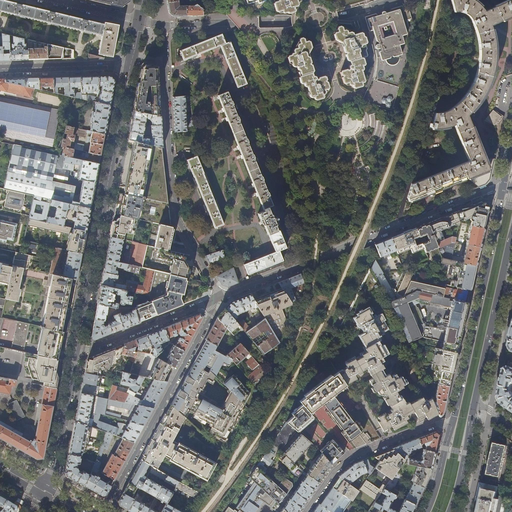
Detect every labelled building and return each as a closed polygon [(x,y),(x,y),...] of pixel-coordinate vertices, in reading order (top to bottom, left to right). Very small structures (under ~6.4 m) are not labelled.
[(0,0),(0,11),(102,36),(98,54),(108,56),(112,57),(114,49),(117,34),(118,25),(110,24),(105,23),(104,25),(89,21),(65,15),(40,9),(21,5),(8,2),(0,0)] [(277,0),(278,1),(275,2),(274,3),(276,11),(277,12),(282,11),(282,12),(284,13),(287,12),(289,13),(295,11),(296,10),(295,7),(298,6),(299,4),(298,1),(296,0),(295,0),(277,0)] [(491,26),(511,17),(511,16),(511,0),(507,0),(508,1),(494,7),(484,11),(478,3),(473,1),(472,0),(451,0),(455,12),(458,12),(463,12),(469,17),(476,31),(479,45),(479,54),(477,70),(472,84),(466,94),(453,108),(448,111),(441,113),(439,113),(433,113),(431,124),(430,124),(429,127),(431,127),(430,128),(436,129),(442,130),(447,129),(454,126),(468,163),(411,184),(406,198),(408,202),(466,180),(489,170),(485,159),(478,141),(468,116),(480,101),(483,96),(490,81),(494,65),(495,48),(494,37),(491,26)] [(179,6),(178,1),(167,3),(169,13),(173,16),(186,16),(186,6),(179,6)] [(193,6),(186,6),(186,16),(203,16),(203,9),(196,4),(193,6)] [(411,35),(407,20),(411,19),(412,18),(409,9),(409,8),(404,9),(403,6),(402,5),(391,9),(390,10),(391,11),(386,13),(386,12),(385,11),(384,11),(383,11),(382,12),(382,13),(382,14),(382,15),(378,16),(378,14),(377,14),(376,14),(366,17),(365,18),(365,19),(369,31),(370,31),(373,30),(376,41),(377,42),(378,42),(378,44),(376,45),(375,47),(375,48),(376,49),(377,49),(380,48),(380,51),(379,51),(379,52),(379,53),(381,60),(382,61),(383,61),(385,60),(386,63),(388,65),(390,66),(392,66),(394,66),(396,65),(398,63),(398,62),(399,60),(400,58),(399,56),(401,55),(402,54),(399,45),(403,44),(404,43),(403,39),(411,37),(411,36),(411,35)] [(366,44),(367,43),(367,42),(366,37),(364,36),(363,33),(362,32),(354,35),(353,35),(353,32),(351,32),(348,33),(347,31),(345,30),(343,30),(342,27),(340,26),(338,27),(337,28),(338,31),(335,32),(334,34),(335,40),(339,42),(344,45),(343,47),(344,52),(346,53),(345,54),(347,60),(348,61),(351,60),(352,64),(349,65),(348,66),(349,68),(348,69),(348,70),(346,69),(341,71),(340,72),(341,75),(342,76),(341,78),(343,83),(344,84),(348,83),(348,84),(350,85),(352,85),(353,88),(354,89),(361,86),(362,85),(361,83),(363,82),(364,81),(363,79),(361,77),(362,75),(361,71),(362,70),(363,69),(362,66),(363,66),(364,64),(363,59),(367,57),(368,56),(366,50),(367,49),(366,44)] [(0,46),(0,60),(2,61),(10,60),(9,46),(9,35),(2,34),(2,47),(0,46)] [(221,45),(237,87),(247,83),(231,41),(226,43),(222,34),(180,51),(184,60),(221,45)] [(12,46),(9,46),(10,60),(19,60),(28,60),(28,40),(25,39),(25,43),(24,43),(24,39),(13,36),(13,44),(12,44),(12,46)] [(304,38),(302,37),(300,38),(299,40),(300,43),(298,44),(297,46),(297,48),(294,48),(293,50),(293,52),(291,53),(290,55),(288,55),(287,57),(289,61),(291,61),(292,66),(294,67),(296,66),(297,69),(299,70),(300,70),(301,75),(299,75),(299,77),(300,83),(302,84),(304,83),(304,86),(306,87),(307,86),(308,90),(310,92),(309,94),(310,96),(311,97),(314,97),(314,99),(316,100),(323,98),(323,96),(322,93),(324,93),(325,91),(325,89),(328,88),(329,87),(327,82),(326,81),(326,79),(326,76),(324,76),(319,77),(317,79),(317,78),(316,78),(315,76),(314,75),(311,76),(310,73),(312,72),(314,70),(312,64),(310,64),(311,62),(310,57),(307,56),(310,51),(312,47),(310,41),(308,40),(305,41),(304,38)] [(47,44),(28,40),(28,60),(38,59),(47,59),(47,44)] [(73,50),(47,44),(47,59),(55,59),(67,58),(73,58),(73,50)] [(331,54),(324,56),(322,58),(323,60),(325,62),(332,60),(333,58),(333,55),(331,54)] [(145,65),(143,67),(141,78),(136,101),(134,111),(160,116),(160,109),(159,80),(158,67),(155,64),(145,65)] [(89,77),(81,77),(81,88),(81,91),(81,99),(86,100),(86,95),(85,95),(84,92),(87,91),(87,93),(90,93),(90,91),(98,91),(98,93),(97,95),(100,95),(99,100),(87,98),(87,100),(94,102),(96,102),(110,105),(111,98),(112,93),(98,90),(98,88),(98,86),(98,76),(89,77)] [(98,76),(98,86),(102,86),(102,89),(98,88),(98,90),(112,93),(114,87),(115,81),(111,76),(106,76),(98,76)] [(61,78),(53,78),(53,89),(54,93),(58,94),(57,88),(62,87),(62,89),(64,89),(64,95),(69,96),(68,77),(61,78)] [(74,77),(68,77),(69,96),(81,99),(81,91),(80,92),(78,92),(74,94),(74,88),(78,87),(78,88),(81,88),(81,77),(74,77)] [(27,79),(25,79),(24,86),(34,89),(39,90),(38,78),(35,79),(27,79)] [(46,78),(38,78),(39,90),(42,90),(42,87),(44,87),(44,88),(45,89),(46,89),(47,89),(47,88),(48,87),(50,87),(50,89),(53,89),(53,78),(46,78)] [(5,82),(5,80),(0,79),(0,90),(30,97),(31,90),(34,91),(34,89),(24,86),(5,82)] [(272,142),(283,193),(290,192),(290,190),(284,163),(278,141),(272,120),(258,89),(251,91),(266,125),(272,142)] [(244,264),(248,275),(257,271),(258,275),(260,274),(266,271),(284,264),(279,251),(287,247),(280,230),(278,231),(269,208),(273,206),(269,195),(268,191),(263,179),(261,176),(254,158),(253,154),(248,142),(246,138),(239,120),(238,116),(233,104),(231,100),(228,91),(219,94),(265,211),(259,213),(261,219),(262,218),(268,234),(269,234),(276,251),(244,264)] [(174,125),(175,132),(187,130),(185,101),(186,101),(189,101),(188,95),(173,97),(173,102),(174,125)] [(0,136),(55,146),(61,109),(0,97),(0,136)] [(391,97),(388,97),(386,99),(383,98),(381,100),(382,104),(385,104),(385,108),(389,108),(391,106),(390,103),(392,100),(391,97)] [(109,111),(110,105),(96,102),(94,111),(93,111),(92,112),(90,122),(91,122),(92,122),(90,131),(105,134),(106,126),(109,111)] [(493,110),(484,120),(493,124),(495,126),(496,128),(501,126),(503,116),(493,110)] [(160,116),(134,111),(134,115),(133,119),(145,123),(146,124),(146,122),(145,122),(146,118),(147,118),(148,119),(150,120),(152,122),(152,125),(162,125),(162,117),(160,116)] [(145,123),(133,119),(132,125),(130,132),(143,135),(143,132),(145,132),(145,130),(144,129),(145,125),(145,123)] [(162,130),(162,125),(152,125),(151,125),(151,136),(163,138),(162,130)] [(102,146),(105,134),(90,131),(82,129),(67,126),(61,147),(69,148),(71,141),(74,142),(75,136),(85,138),(86,133),(89,134),(89,133),(91,134),(91,138),(88,137),(87,141),(90,142),(88,152),(101,155),(102,146)] [(143,135),(130,132),(130,135),(129,140),(134,141),(154,145),(162,147),(163,148),(163,142),(163,138),(151,136),(151,139),(142,138),(143,135)] [(162,153),(162,147),(154,145),(134,141),(132,151),(126,184),(124,194),(127,194),(143,198),(168,203),(167,191),(164,172),(162,153)] [(59,155),(14,145),(4,189),(25,194),(34,196),(71,204),(72,200),(73,196),(75,187),(66,185),(69,170),(73,171),(74,168),(70,167),(71,164),(63,162),(64,156),(59,155)] [(74,149),(69,148),(61,147),(59,155),(64,156),(73,158),(74,149)] [(100,160),(101,155),(88,152),(86,152),(86,154),(83,154),(82,160),(99,164),(100,160)] [(73,158),(64,156),(63,162),(71,164),(70,167),(74,168),(74,164),(81,166),(79,172),(78,180),(82,180),(95,182),(97,174),(99,164),(82,160),(73,158)] [(194,177),(214,228),(223,224),(203,173),(204,173),(197,156),(187,160),(194,177)] [(489,170),(466,180),(478,187),(480,186),(485,184),(490,179),(493,165),(494,159),(490,158),(485,159),(489,170)] [(94,188),(95,182),(82,180),(82,184),(81,188),(80,195),(78,195),(78,196),(74,195),(74,196),(73,196),(72,200),(71,204),(90,208),(91,204),(94,188)] [(0,194),(7,196),(4,207),(3,207),(2,209),(21,213),(22,208),(23,208),(24,204),(25,199),(24,198),(25,194),(4,189),(0,188),(0,194)] [(169,214),(168,203),(143,198),(127,194),(124,194),(119,193),(117,203),(115,214),(122,216),(137,219),(138,219),(152,222),(171,227),(169,214)] [(88,221),(90,208),(71,204),(34,196),(29,218),(63,226),(67,210),(69,209),(73,210),(73,211),(76,211),(77,212),(76,217),(73,217),(72,218),(72,220),(73,221),(75,221),(73,228),(86,231),(88,221)] [(456,237),(457,232),(459,223),(462,223),(470,225),(484,228),(485,222),(488,210),(489,204),(485,203),(485,202),(482,204),(481,203),(481,202),(479,203),(464,209),(452,213),(444,216),(437,219),(432,221),(428,223),(436,243),(452,236),(456,237)] [(132,241),(137,219),(122,216),(115,214),(114,218),(113,223),(112,229),(111,237),(123,239),(132,241)] [(63,226),(29,218),(27,225),(70,235),(67,250),(68,250),(82,253),(84,242),(86,231),(73,228),(63,226)] [(0,241),(6,243),(7,240),(13,241),(17,224),(0,219),(0,241)] [(172,227),(171,227),(152,222),(147,245),(154,247),(168,250),(168,247),(170,247),(171,243),(169,242),(172,227)] [(421,226),(416,228),(424,248),(426,252),(430,251),(432,256),(440,253),(436,243),(428,223),(421,226)] [(467,237),(466,244),(480,247),(482,237),(484,228),(470,225),(468,236),(467,235),(466,237),(467,237)] [(424,248),(416,228),(412,229),(399,234),(391,238),(396,251),(397,254),(405,250),(410,248),(412,253),(424,248)] [(455,242),(456,237),(452,236),(436,243),(440,253),(442,258),(475,265),(477,257),(480,247),(466,244),(463,258),(452,255),(455,243),(456,243),(456,242),(455,242)] [(118,262),(123,239),(111,237),(109,247),(106,259),(118,262)] [(387,254),(388,257),(391,256),(390,253),(396,251),(391,238),(387,239),(379,242),(375,244),(380,257),(387,254)] [(147,245),(133,242),(131,253),(126,252),(123,263),(142,267),(147,245)] [(79,266),(82,253),(68,250),(63,275),(61,274),(62,270),(57,269),(62,249),(55,247),(53,260),(50,274),(77,280),(79,266)] [(187,265),(183,259),(184,257),(179,255),(180,253),(168,250),(154,247),(151,260),(152,260),(158,261),(167,263),(171,264),(169,274),(196,280),(197,274),(198,272),(195,267),(192,266),(187,265)] [(222,285),(228,286),(233,284),(238,283),(226,248),(205,256),(209,263),(225,258),(224,256),(227,255),(231,266),(216,274),(219,280),(222,285)] [(28,269),(31,255),(16,252),(13,265),(23,268),(28,269)] [(473,275),(475,265),(442,258),(441,263),(449,264),(447,276),(448,276),(448,279),(452,280),(450,285),(470,290),(471,286),(473,275)] [(123,263),(118,262),(106,259),(106,262),(105,265),(105,267),(104,272),(117,275),(118,268),(123,269),(123,270),(126,270),(126,271),(144,275),(142,281),(126,277),(127,278),(124,290),(128,291),(133,292),(149,296),(155,270),(142,267),(123,263)] [(390,302),(403,297),(411,279),(416,267),(407,270),(406,273),(404,272),(404,270),(395,289),(393,290),(382,274),(375,261),(371,270),(390,302)] [(0,262),(0,282),(8,284),(12,267),(1,264),(2,263),(0,262)] [(18,290),(23,268),(13,265),(12,267),(8,284),(5,299),(17,302),(20,290),(18,290)] [(197,299),(202,281),(196,280),(169,274),(155,270),(149,296),(154,307),(157,315),(171,309),(194,300),(197,299)] [(118,275),(117,275),(104,272),(103,278),(101,285),(124,290),(127,278),(126,277),(120,276),(120,278),(124,279),(123,283),(124,283),(123,285),(114,283),(113,283),(113,282),(113,281),(115,281),(115,279),(117,280),(118,275)] [(305,272),(301,274),(294,276),(283,280),(278,282),(282,288),(291,303),(302,298),(303,282),(303,281),(304,281),(305,272)] [(75,289),(77,280),(50,274),(49,278),(48,278),(48,280),(44,280),(43,285),(49,287),(43,321),(42,325),(41,325),(41,326),(44,327),(63,331),(67,332),(69,321),(72,303),(75,289)] [(418,283),(411,279),(403,297),(404,297),(417,291),(443,297),(445,289),(418,283)] [(446,284),(445,289),(443,297),(447,298),(448,293),(450,294),(451,292),(452,292),(450,298),(467,302),(469,296),(469,294),(470,290),(450,285),(446,284)] [(128,291),(124,290),(101,285),(100,293),(98,303),(108,306),(115,308),(118,308),(119,303),(118,302),(115,301),(114,302),(112,302),(111,301),(113,292),(114,292),(116,292),(116,293),(116,294),(120,295),(121,296),(120,298),(121,299),(120,302),(121,304),(124,304),(125,303),(131,304),(133,296),(127,295),(127,294),(128,291)] [(291,303),(282,288),(270,293),(254,299),(258,306),(265,318),(275,335),(285,332),(289,322),(287,323),(281,308),(291,305),(291,303)] [(447,298),(443,297),(417,291),(404,297),(406,302),(418,298),(430,300),(429,302),(451,306),(446,329),(420,324),(416,325),(421,337),(422,336),(443,341),(458,345),(460,335),(463,323),(465,310),(467,302),(450,298),(447,298)] [(131,308),(135,308),(139,322),(147,319),(157,315),(154,307),(141,312),(140,309),(135,298),(133,293),(133,296),(131,304),(130,308),(131,308)] [(254,308),(258,306),(254,299),(250,294),(240,298),(231,301),(225,308),(234,319),(235,318),(237,317),(236,315),(238,313),(253,308),(254,308)] [(408,342),(421,337),(416,325),(406,302),(404,297),(403,297),(390,302),(395,311),(408,342)] [(107,314),(108,306),(98,303),(96,311),(95,318),(104,320),(105,320),(106,314),(107,314)] [(130,308),(118,308),(115,308),(116,309),(123,328),(130,325),(139,322),(135,308),(131,308),(132,310),(132,312),(123,315),(121,314),(121,312),(130,308)] [(221,313),(217,317),(226,328),(230,331),(232,333),(240,326),(237,322),(235,320),(234,319),(225,308),(221,313)] [(108,323),(109,324),(112,333),(117,331),(123,328),(116,309),(113,313),(114,315),(113,315),(115,320),(112,321),(112,322),(108,323)] [(363,356),(362,357),(368,366),(383,360),(382,357),(389,353),(383,344),(380,346),(379,345),(380,344),(378,340),(379,340),(377,336),(382,333),(380,330),(382,329),(382,331),(386,329),(382,320),(383,319),(381,315),(376,318),(375,316),(371,318),(369,313),(371,312),(368,309),(358,315),(359,317),(355,319),(359,326),(361,325),(366,333),(361,336),(367,347),(365,348),(367,351),(362,354),(363,356)] [(202,317),(199,314),(189,318),(179,322),(182,332),(191,337),(196,329),(202,317)] [(216,345),(226,328),(217,317),(211,328),(205,339),(206,340),(216,345)] [(237,322),(240,326),(264,354),(280,343),(275,335),(265,318),(250,328),(241,317),(238,320),(238,321),(237,322)] [(103,324),(104,320),(95,318),(94,326),(91,337),(94,340),(104,336),(112,333),(109,324),(105,326),(103,324)] [(12,344),(25,347),(30,324),(17,321),(12,344)] [(172,325),(164,328),(170,343),(172,342),(171,341),(169,337),(173,335),(174,336),(177,335),(177,334),(178,334),(179,333),(179,335),(182,332),(179,322),(172,325)] [(60,346),(63,331),(44,327),(38,354),(56,358),(58,359),(60,346)] [(155,332),(147,335),(151,345),(152,349),(150,354),(155,356),(163,350),(160,343),(167,340),(169,345),(170,343),(164,328),(155,332)] [(237,340),(232,333),(230,331),(227,333),(235,341),(237,340)] [(191,337),(182,332),(179,335),(181,336),(180,337),(179,337),(179,338),(177,340),(178,341),(175,346),(184,351),(188,345),(191,337)] [(139,338),(135,339),(138,346),(137,351),(142,352),(143,349),(144,350),(144,348),(145,348),(145,349),(147,348),(147,346),(151,345),(147,335),(139,338)] [(130,361),(129,361),(134,362),(137,351),(138,346),(135,339),(129,342),(124,344),(121,353),(128,355),(127,356),(129,357),(129,356),(132,357),(130,361)] [(233,360),(227,354),(221,348),(220,347),(216,345),(206,340),(200,350),(194,362),(209,370),(215,375),(218,370),(222,362),(228,365),(233,360)] [(233,360),(236,364),(248,352),(237,340),(234,343),(236,346),(227,354),(233,360)] [(456,354),(458,345),(443,341),(442,349),(438,348),(437,353),(436,353),(434,360),(454,364),(456,354)] [(101,370),(108,367),(119,363),(121,356),(121,353),(124,344),(117,347),(104,352),(100,353),(89,358),(90,359),(89,359),(88,361),(88,363),(86,363),(86,365),(85,372),(96,375),(100,375),(101,370)] [(180,359),(184,351),(175,346),(173,345),(169,352),(170,352),(167,357),(169,358),(167,363),(171,365),(175,367),(180,359)] [(145,353),(142,352),(137,351),(134,362),(130,374),(138,375),(145,353)] [(56,388),(57,384),(58,377),(57,374),(55,368),(55,366),(54,366),(56,358),(38,354),(27,352),(26,357),(30,358),(28,365),(31,378),(32,379),(44,381),(43,386),(45,386),(56,388)] [(134,362),(129,361),(128,361),(129,358),(121,356),(119,363),(116,371),(123,372),(130,373),(130,374),(134,362)] [(245,362),(252,369),(258,364),(252,356),(245,362)] [(426,399),(424,400),(422,397),(410,404),(409,402),(405,404),(404,402),(405,402),(403,398),(402,398),(400,395),(398,396),(395,391),(403,387),(402,385),(407,382),(405,378),(403,379),(401,376),(398,378),(395,373),(391,376),(392,376),(390,377),(388,374),(385,376),(381,369),(384,367),(382,363),(381,364),(380,363),(383,361),(383,360),(368,366),(362,357),(356,360),(355,358),(346,364),(348,367),(338,373),(346,385),(356,378),(354,374),(366,368),(372,378),(369,380),(373,387),(371,388),(373,392),(376,390),(379,394),(383,395),(384,395),(385,396),(383,397),(387,405),(389,404),(392,409),(390,410),(391,412),(386,414),(385,413),(378,417),(379,420),(377,421),(381,428),(383,430),(392,425),(394,430),(408,422),(406,420),(409,418),(407,415),(414,411),(417,416),(424,412),(428,419),(438,414),(431,398),(427,401),(426,399)] [(165,375),(171,365),(167,363),(159,358),(149,376),(148,375),(147,377),(154,379),(163,381),(165,375)] [(439,378),(438,383),(449,386),(450,382),(452,370),(454,364),(434,360),(433,364),(434,364),(433,369),(437,370),(436,376),(436,377),(439,378)] [(236,424),(246,406),(245,405),(242,402),(232,392),(227,399),(221,411),(220,410),(220,411),(219,410),(219,408),(202,399),(201,401),(196,398),(201,388),(206,379),(208,378),(212,381),(215,376),(215,375),(209,370),(194,362),(192,366),(186,376),(179,389),(173,400),(171,404),(185,417),(189,411),(196,415),(195,417),(200,419),(199,420),(209,425),(214,427),(211,432),(217,436),(216,437),(226,443),(231,434),(236,424)] [(511,411),(511,392),(511,391),(511,388),(511,367),(509,366),(504,369),(501,383),(498,394),(503,406),(506,408),(511,411)] [(101,386),(103,376),(100,375),(96,375),(85,372),(84,377),(83,383),(95,385),(101,386)] [(129,377),(130,373),(123,372),(120,384),(130,386),(128,389),(118,387),(119,384),(118,383),(113,382),(111,389),(108,399),(135,404),(138,405),(153,408),(157,401),(163,390),(168,382),(163,381),(154,379),(142,401),(138,399),(143,391),(142,390),(140,393),(138,392),(136,392),(144,377),(138,375),(136,379),(129,377)] [(268,375),(267,373),(262,377),(254,384),(260,390),(268,375)] [(346,385),(338,373),(300,401),(302,404),(310,413),(323,403),(329,411),(328,412),(340,429),(341,428),(343,430),(341,432),(347,441),(350,439),(357,448),(360,446),(366,444),(358,433),(363,430),(356,421),(351,424),(350,422),(353,420),(340,403),(339,404),(333,395),(346,386),(346,385)] [(250,393),(241,383),(236,377),(235,377),(233,374),(223,384),(232,392),(242,402),(245,405),(250,393)] [(0,391),(10,394),(11,385),(15,386),(16,380),(3,377),(2,380),(0,379),(0,391)] [(94,391),(95,385),(83,383),(82,387),(81,393),(92,395),(93,391),(94,391)] [(446,399),(449,386),(438,383),(435,397),(436,398),(434,399),(433,397),(432,398),(440,416),(442,415),(443,413),(446,399)] [(0,437),(37,458),(43,458),(51,415),(54,400),(56,388),(45,386),(37,426),(29,425),(25,426),(26,427),(25,432),(22,437),(14,432),(14,431),(13,430),(12,430),(12,431),(3,426),(0,424),(0,437)] [(93,396),(92,395),(81,393),(78,406),(77,413),(75,421),(92,427),(97,396),(96,396),(91,424),(88,424),(93,396)] [(108,399),(97,396),(92,427),(106,432),(113,434),(117,436),(124,424),(122,423),(119,423),(117,428),(99,421),(101,414),(105,415),(106,411),(107,405),(108,399)] [(129,415),(135,404),(108,399),(107,405),(129,411),(127,414),(129,415)] [(9,404),(17,421),(25,417),(16,400),(9,404)] [(171,441),(182,420),(185,417),(171,404),(165,414),(163,419),(146,450),(141,459),(152,466),(155,468),(162,454),(169,458),(169,459),(168,459),(206,480),(212,469),(215,463),(177,443),(176,444),(176,445),(170,442),(171,441)] [(313,417),(310,413),(302,404),(291,413),(293,416),(287,421),(297,430),(313,417)] [(148,417),(153,408),(138,405),(129,421),(144,425),(148,417)] [(163,419),(165,414),(164,414),(140,458),(141,459),(146,450),(163,419)] [(100,447),(106,432),(92,427),(75,421),(73,433),(70,448),(69,453),(81,455),(82,452),(85,453),(87,451),(87,450),(90,450),(92,450),(95,451),(94,452),(96,453),(98,454),(100,447)] [(139,434),(144,425),(129,421),(121,437),(122,438),(135,442),(139,434)] [(297,431),(297,430),(287,421),(273,443),(280,450),(297,431)] [(113,434),(106,432),(100,447),(104,448),(107,449),(113,434)] [(426,435),(418,438),(422,449),(423,449),(424,449),(422,443),(425,442),(424,445),(425,446),(426,447),(425,450),(434,452),(436,443),(438,434),(435,432),(426,435)] [(301,434),(283,454),(293,463),(311,443),(301,434)] [(128,455),(135,442),(122,438),(119,444),(118,443),(118,444),(119,445),(113,455),(124,461),(128,455)] [(422,449),(418,438),(404,444),(392,448),(393,449),(404,460),(408,457),(411,456),(410,452),(413,451),(412,450),(416,449),(416,450),(415,450),(416,451),(413,453),(413,454),(418,452),(422,449)] [(319,450),(319,451),(322,454),(331,464),(337,459),(344,453),(332,439),(319,450)] [(216,462),(177,442),(177,443),(215,463),(216,462)] [(487,473),(500,476),(507,444),(494,442),(494,443),(494,444),(493,445),(494,446),(492,451),(489,464),(488,469),(488,471),(487,473)] [(283,454),(280,450),(273,443),(250,477),(250,478),(278,503),(281,500),(287,493),(292,486),(292,483),(284,478),(282,481),(283,482),(279,487),(264,473),(268,467),(270,467),(275,461),(278,458),(291,470),(291,474),(295,478),(296,477),(299,477),(303,471),(298,467),(293,463),(283,454)] [(100,460),(104,448),(100,447),(98,454),(91,474),(90,475),(84,485),(92,490),(93,490),(100,494),(103,496),(106,495),(112,484),(113,482),(107,479),(106,483),(92,475),(94,472),(95,472),(97,472),(100,463),(100,461),(100,460)] [(402,462),(404,460),(393,449),(384,453),(374,457),(379,460),(374,467),(374,468),(387,477),(382,484),(379,489),(365,480),(363,483),(359,489),(376,500),(381,493),(384,489),(395,473),(402,462)] [(425,450),(424,449),(423,449),(421,458),(422,459),(420,460),(408,457),(404,460),(402,462),(431,468),(433,459),(434,452),(425,450)] [(80,464),(81,455),(69,453),(67,466),(66,472),(67,476),(75,480),(84,485),(90,475),(83,470),(82,472),(79,470),(77,467),(78,464),(80,464)] [(114,480),(124,461),(113,455),(112,454),(100,475),(106,479),(107,476),(114,480)] [(155,468),(156,467),(184,482),(185,479),(182,478),(187,470),(206,480),(168,459),(168,460),(184,469),(180,477),(157,465),(162,455),(169,459),(169,458),(162,454),(155,468)] [(331,464),(322,454),(316,462),(315,461),(313,464),(314,464),(307,474),(318,483),(325,473),(331,464)] [(369,474),(374,468),(374,467),(370,464),(368,458),(363,460),(355,463),(347,469),(338,476),(339,477),(349,484),(360,474),(366,472),(369,474)] [(141,459),(137,467),(130,479),(123,491),(118,501),(119,505),(122,507),(125,509),(128,510),(134,498),(132,497),(135,492),(134,492),(137,486),(140,488),(146,477),(149,472),(152,466),(141,459)] [(429,475),(431,468),(402,462),(395,473),(400,475),(411,481),(423,487),(427,479),(429,475)] [(160,472),(156,469),(155,468),(152,466),(149,472),(164,481),(167,475),(160,472)] [(315,487),(318,483),(307,474),(304,472),(302,474),(305,476),(302,481),(301,480),(301,481),(299,484),(299,485),(295,491),(300,495),(299,495),(306,500),(309,496),(315,487)] [(392,493),(400,475),(395,473),(384,489),(392,493)] [(178,481),(167,475),(164,481),(175,487),(178,481)] [(161,486),(146,477),(140,488),(155,497),(161,486)] [(278,503),(250,478),(250,477),(244,486),(249,489),(234,510),(237,511),(249,511),(256,503),(257,503),(269,511),(286,511),(283,508),(279,505),(278,503)] [(349,484),(339,477),(336,481),(332,487),(351,501),(358,490),(357,489),(349,484)] [(419,496),(423,487),(411,481),(410,483),(412,484),(411,486),(408,485),(407,488),(409,489),(405,498),(402,497),(404,494),(399,491),(397,495),(398,496),(403,498),(404,499),(415,504),(419,496)] [(500,511),(504,497),(497,495),(499,486),(479,482),(477,490),(475,501),(479,502),(477,511),(476,511),(500,511)] [(162,486),(161,486),(155,497),(149,507),(146,511),(160,511),(164,506),(160,504),(158,508),(158,509),(160,510),(158,511),(157,511),(152,509),(158,499),(166,503),(172,492),(162,486)] [(342,511),(351,501),(332,487),(326,496),(320,504),(328,510),(330,511),(342,511)] [(392,493),(384,489),(381,493),(386,495),(384,499),(383,499),(381,504),(375,502),(372,505),(375,507),(379,510),(381,511),(382,508),(387,511),(386,511),(411,511),(415,504),(404,499),(398,511),(389,507),(393,499),(395,498),(396,495),(392,493)] [(297,511),(300,509),(306,500),(299,495),(300,495),(295,491),(289,498),(286,501),(287,501),(286,502),(287,502),(283,508),(286,511),(297,511)] [(139,495),(137,494),(134,498),(128,510),(131,511),(146,511),(149,507),(143,504),(143,503),(141,502),(140,502),(136,500),(139,495)] [(506,511),(510,498),(504,497),(500,511),(506,511)] [(12,505),(7,502),(5,505),(2,508),(4,509),(0,511),(16,511),(17,511),(17,507),(12,505)] [(182,511),(166,503),(164,506),(160,511),(182,511)] [(251,511),(257,503),(256,503),(249,511),(251,511)] [(326,511),(328,510),(320,504),(319,503),(312,511),(326,511)]
